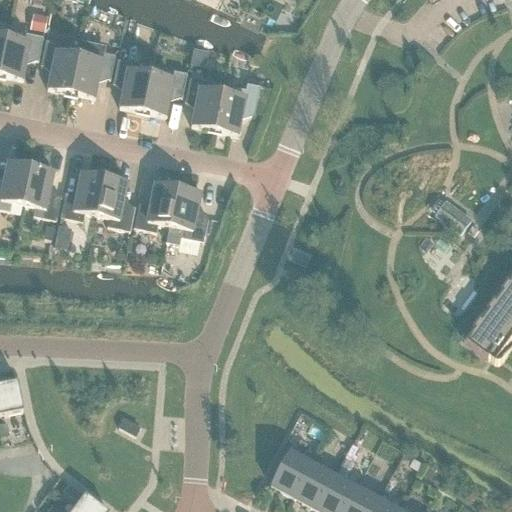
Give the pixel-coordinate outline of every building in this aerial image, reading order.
[(44,36),(47,19),(32,17),(29,33),(44,36)] [(6,41),(0,73),(0,79),(23,84),(23,83),(22,83),(26,62),(38,65),(43,40),(20,36),(19,44),(6,41)] [(71,98),(78,60),(66,58),(68,49),(45,45),(40,69),(52,72),(48,92),(47,92),(47,93),(71,98)] [(196,53),(193,52),(190,68),(205,71),(208,55),(196,53)] [(78,60),(71,98),(94,103),(95,102),(93,101),(98,81),(110,83),(115,59),(101,56),(100,64),(78,60)] [(142,117),(150,78),(129,74),(131,66),(117,63),(112,88),(124,90),(120,111),(119,111),(119,112),(142,117)] [(150,78),(142,117),(166,121),(167,120),(165,120),(169,99),(182,102),(187,77),(173,75),(172,83),(150,78)] [(214,135),(222,97),(210,95),(212,86),(189,82),(184,106),(196,109),(192,129),(191,129),(190,130),(214,135)] [(222,97),(214,135),(238,140),(238,139),(237,139),(241,118),(253,121),(254,117),(263,119),(273,93),(246,87),(245,93),(236,91),(234,99),(222,97)] [(23,210),(30,172),(7,167),(6,168),(8,168),(3,189),(0,187),(0,213),(9,215),(11,207),(23,210)] [(30,172),(23,210),(34,212),(32,220),(56,225),(61,200),(49,198),(53,177),(54,178),(54,176),(30,172)] [(96,220),(104,182),(80,177),(80,179),(81,179),(77,199),(65,197),(60,222),(83,226),(84,218),(96,220)] [(104,182),(96,220),(108,223),(106,231),(129,236),(134,211),(122,208),(126,188),(127,188),(128,187),(104,182)] [(169,231),(177,193),(153,188),(153,190),(154,190),(150,210),(138,208),(133,232),(156,237),(157,229),(169,231)] [(177,193),(169,231),(181,234),(180,242),(202,247),(207,222),(195,219),(200,199),(201,199),(201,198),(177,193)] [(434,214),(461,234),(473,218),(446,198),(434,214)] [(52,245),(55,231),(45,229),(42,243),(52,245)] [(68,245),(71,232),(58,229),(56,243),(68,245)] [(202,269),(208,254),(198,250),(192,265),(202,269)] [(511,277),(462,344),(493,367),(494,367),(495,368),(496,368),(497,368),(498,368),(499,367),(500,367),(501,366),(502,365),(511,350),(511,344),(510,344),(511,341),(511,277)] [(0,389),(0,420),(23,416),(18,386),(0,389)] [(135,441),(140,431),(123,422),(118,431),(135,441)] [(305,448),(311,437),(296,429),(290,440),(305,448)] [(358,451),(356,450),(351,447),(344,461),(353,466),(360,452),(358,451)] [(293,503),(311,469),(289,457),(270,490),(293,503)] [(316,511),(333,481),(333,480),(311,469),(293,503),(310,511),(316,511)] [(333,481),(316,511),(344,511),(355,492),(341,485),(333,481)] [(373,511),(377,504),(355,492),(344,511),(373,511)] [(101,511),(84,499),(74,511),(101,511)]
